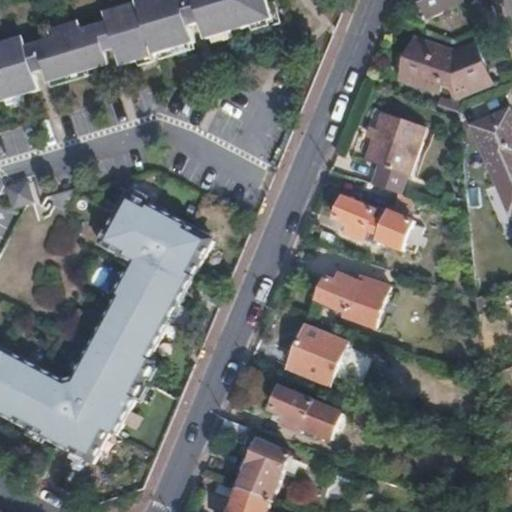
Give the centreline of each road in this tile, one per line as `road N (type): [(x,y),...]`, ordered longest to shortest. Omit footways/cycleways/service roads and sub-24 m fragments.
road 1 (residential): [(164,511),(295,191)]
road 2 (residential): [(295,191),(172,133),(135,132),(32,163),(0,187)]
road 3 (residential): [(295,191),(375,0)]
